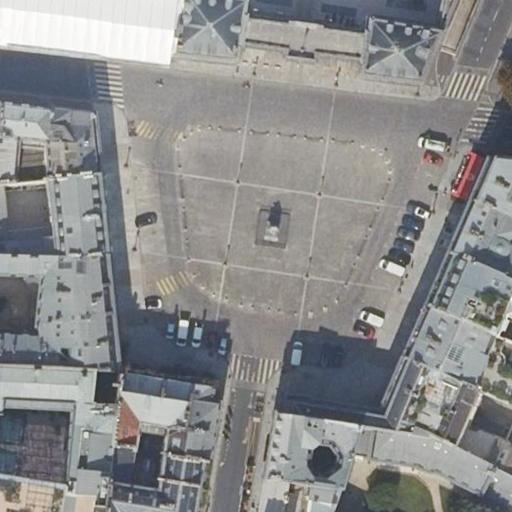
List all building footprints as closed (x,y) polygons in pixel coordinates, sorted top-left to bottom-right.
[(0,0),(0,36),(168,56),(168,57),(232,64),(232,62),(235,63),(236,57),(237,49),(241,50),(241,47),(280,52),(280,54),(281,54),(280,60),(288,61),(289,55),(290,55),(290,53),(298,54),(307,55),(307,57),(308,57),(307,64),(314,65),(315,58),(316,59),(316,58),(357,63),(357,65),(359,66),(358,76),(360,76),(360,78),(376,80),(419,85),(442,30),(440,30),(452,0),(0,0)] [(45,110),(0,104),(0,186),(1,186),(12,185),(16,143),(42,145),(45,181),(99,175),(96,144),(93,114),(48,109),(45,109),(45,110)] [(319,153),(318,188),(363,190),(365,155),(319,153)] [(476,179),(467,201),(511,220),(511,161),(488,159),(485,159),(476,179)] [(369,174),(367,193),(381,195),(383,176),(369,174)] [(103,216),(99,175),(45,181),(48,223),(41,224),(42,233),(5,236),(1,186),(0,186),(0,255),(40,258),(108,255),(103,216)] [(511,220),(467,201),(455,228),(445,252),(511,281),(511,220)] [(280,223),(267,221),(264,238),(278,241),(280,223)] [(432,282),(423,304),(496,336),(503,319),(511,322),(511,281),(445,252),(432,282)] [(0,255),(0,363),(91,370),(118,372),(119,370),(115,331),(110,285),(108,255),(40,258),(0,255)] [(511,343),(496,336),(423,304),(416,319),(406,343),(399,358),(478,391),(511,405),(511,343)] [(478,391),(399,358),(384,394),(377,410),(331,403),(308,399),(308,398),(283,394),(282,404),(280,415),(358,427),(370,429),(426,438),(427,436),(511,478),(511,425),(506,441),(479,429),(476,430),(474,432),(468,430),(469,427),(468,423),(467,421),(465,420),(478,391)] [(113,404),(88,403),(91,370),(0,363),(0,511),(101,511),(109,445),(113,404)] [(167,377),(119,370),(118,372),(91,370),(88,403),(113,404),(109,445),(132,448),(132,451),(133,451),(137,423),(165,428),(163,439),(144,436),(142,452),(207,463),(199,511),(201,511),(212,434),(212,432),(217,404),(210,403),(211,394),(213,382),(188,379),(188,380),(167,377)] [(339,491),(358,427),(280,415),(274,414),(268,447),(264,478),(339,491)] [(511,511),(511,478),(427,436),(426,438),(370,429),(364,461),(414,468),(413,470),(431,475),(431,473),(509,511),(511,511)] [(133,451),(132,451),(132,448),(109,445),(101,511),(199,511),(201,500),(207,463),(142,452),(133,451)] [(332,511),(339,491),(264,478),(259,510),(258,511),(332,511)]
